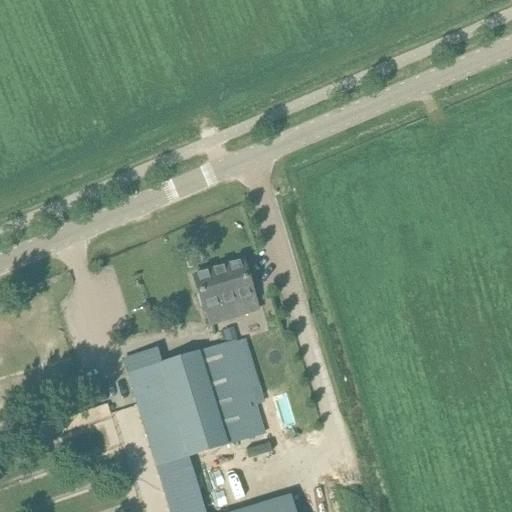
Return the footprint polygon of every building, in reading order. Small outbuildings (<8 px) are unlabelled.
[(243,262),(193,277),(198,294),(196,297),(199,306),(202,307),(203,310),(204,310),(209,325),(234,317),(229,302),(253,295),(243,262)] [(223,332),(226,342),(236,339),(233,329),(223,332)] [(235,341),(128,374),(134,394),(156,467),(169,511),(205,511),(189,457),(264,434),(235,341)] [(100,381),(83,386),(89,405),(106,400),(100,381)] [(114,412),(121,435),(143,428),(136,405),(114,412)] [(240,511),(294,511),(290,497),(240,511)]
